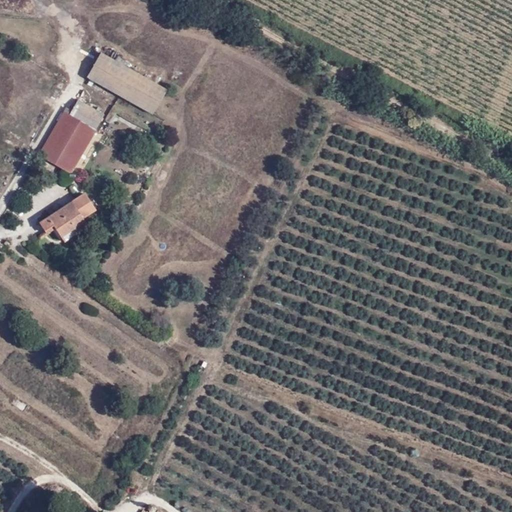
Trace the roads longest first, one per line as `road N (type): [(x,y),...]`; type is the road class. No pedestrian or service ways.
road 1 (track): [(148,498),(330,123),(412,149)]
road 2 (unclassified): [(511,164),(204,0)]
road 3 (track): [(216,365),(511,478)]
road 4 (track): [(0,434),(100,511)]
